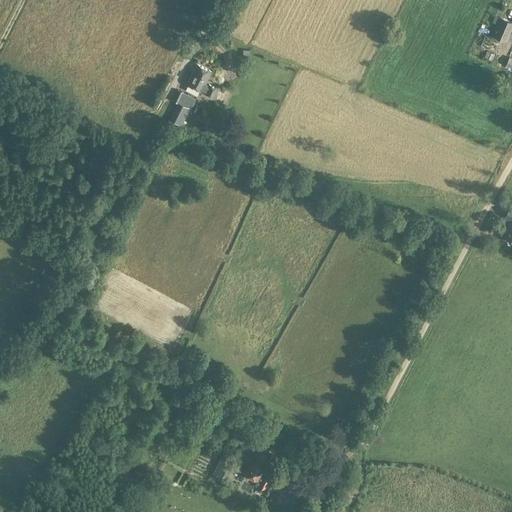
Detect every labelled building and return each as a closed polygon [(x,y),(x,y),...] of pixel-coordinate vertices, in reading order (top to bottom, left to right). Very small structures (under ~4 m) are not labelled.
[(492,36),(506,42),(511,27),(511,21),(500,17),(492,36)] [(205,83),(211,72),(197,64),(187,84),(213,97),(217,88),(209,84),(209,86),(205,83)] [(173,98),(179,101),(178,103),(190,109),(195,99),(183,93),(183,92),(178,89),(173,98)] [(265,467),(267,464),(265,463),(268,456),(257,450),(253,458),(251,457),(243,473),(258,480),(255,485),(264,489),(273,471),(265,467)] [(212,473),(226,480),(236,458),(223,452),(212,473)] [(312,511),(320,511),(329,495),(319,489),(308,509),(312,511)]
